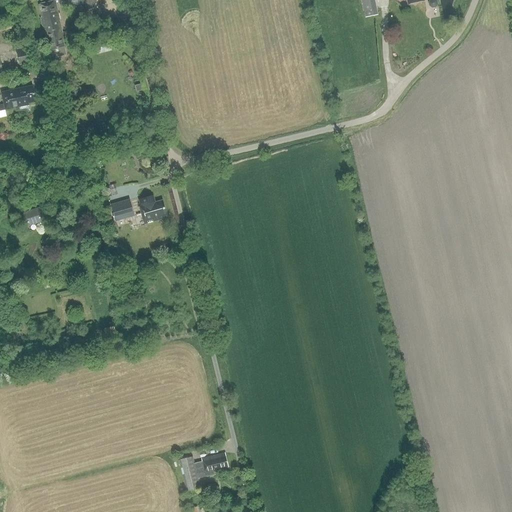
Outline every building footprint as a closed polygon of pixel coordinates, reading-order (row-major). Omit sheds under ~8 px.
[(93,0),(64,0),(66,8),(84,4),(85,10),(95,8),(93,0)] [(361,0),(365,17),(378,15),(374,0),(361,0)] [(62,33),(59,21),(61,21),(59,13),(58,13),(55,1),(38,5),(41,17),(40,18),(43,33),(45,33),(47,41),(49,41),(51,50),(64,47),(62,39),(65,39),(64,32),(62,33)] [(26,104),(35,102),(32,86),(1,93),(4,105),(0,105),(0,118),(6,117),(5,111),(19,107),(20,112),(28,111),(26,104)] [(154,205),(152,197),(137,201),(138,207),(137,207),(143,227),(159,222),(159,220),(165,218),(161,203),(154,205)] [(133,215),(129,200),(111,205),(116,220),(133,215)] [(22,214),(26,228),(48,221),(44,207),(22,214)] [(205,476),(214,474),(213,472),(216,471),(228,468),(224,453),(201,459),(201,461),(194,463),(192,456),(179,460),(187,491),(200,488),(198,478),(205,476)]
